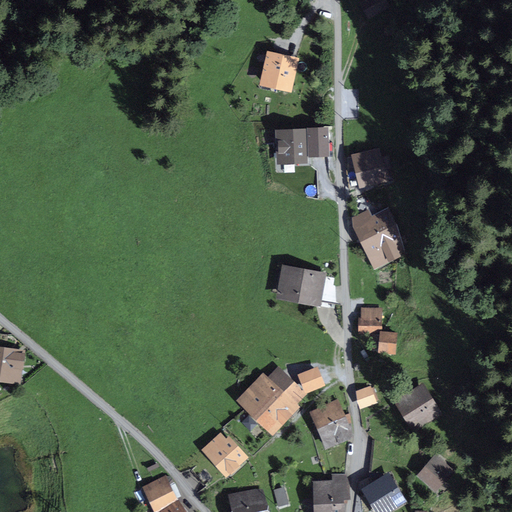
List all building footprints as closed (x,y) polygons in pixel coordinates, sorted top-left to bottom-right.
[(362,0),(370,19),(394,9),(390,0),(362,0)] [(292,91),(300,57),(267,50),(259,84),(292,91)] [(359,120),(358,91),(348,91),(349,120),(359,120)] [(277,127),(277,162),(309,161),(308,126),(277,127)] [(359,185),(395,178),(388,146),(352,153),(359,185)] [(411,252),(389,208),(354,225),(376,269),(411,252)] [(322,304),(327,271),(282,264),(277,297),(322,304)] [(359,317),(358,333),(379,334),(379,330),(383,330),(383,307),(361,307),(361,317),(359,317)] [(397,353),(398,331),(383,330),(379,330),(379,334),(378,352),(397,353)] [(0,332),(0,344),(11,346),(12,334),(0,332)] [(0,379),(23,382),(27,348),(11,346),(0,344),(0,379)] [(278,433),(303,405),(300,402),(308,393),(306,387),(281,364),(270,376),(266,372),(240,399),(278,433)] [(320,365),(302,373),(310,392),(328,384),(320,365)] [(414,431),(444,413),(425,381),(394,399),(414,431)] [(361,407),(380,400),(374,384),(355,391),(361,407)] [(349,417),(341,398),(315,409),(323,428),(349,417)] [(357,436),(349,417),(323,428),(331,447),(357,436)] [(230,476),(252,456),(232,435),(229,437),(224,431),(205,448),(230,476)] [(457,469),(436,452),(417,474),(437,492),(457,469)] [(377,511),(390,511),(408,501),(390,471),(362,487),(377,511)] [(145,486),(158,511),(159,511),(180,497),(168,474),(145,486)] [(348,497),(354,497),(354,487),(347,474),(335,474),(335,479),(319,479),(320,498),(348,497)] [(271,511),(267,486),(232,493),(236,511),(271,511)] [(291,503),(286,486),(275,490),(280,506),(291,503)] [(190,511),(180,497),(159,511),(190,511)] [(348,511),(348,497),(320,498),(320,511),(348,511)]
